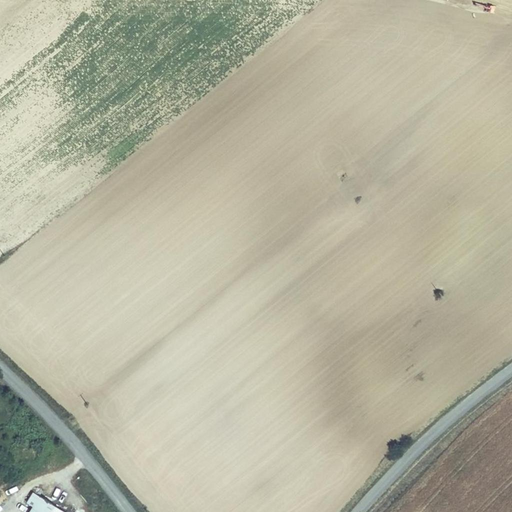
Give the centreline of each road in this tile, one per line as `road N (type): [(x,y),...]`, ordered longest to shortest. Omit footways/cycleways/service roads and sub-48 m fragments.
road 1 (unclassified): [(356,511),(511,368)]
road 2 (tertiary): [(128,511),(0,367)]
